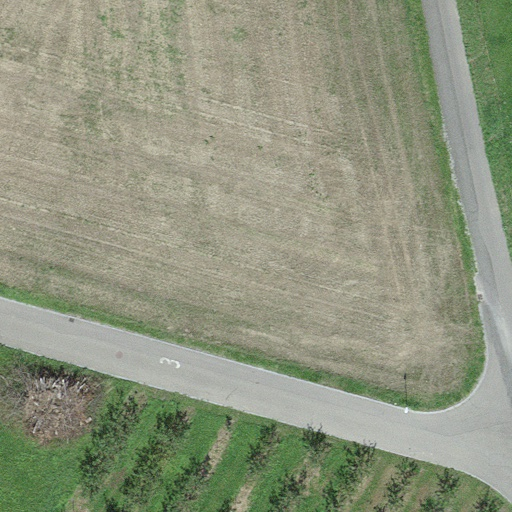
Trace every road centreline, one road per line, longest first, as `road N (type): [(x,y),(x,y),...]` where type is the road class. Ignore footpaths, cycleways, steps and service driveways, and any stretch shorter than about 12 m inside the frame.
road 1 (residential): [(511,448),(448,449),(0,326)]
road 2 (residential): [(433,0),(438,76),(511,345)]
